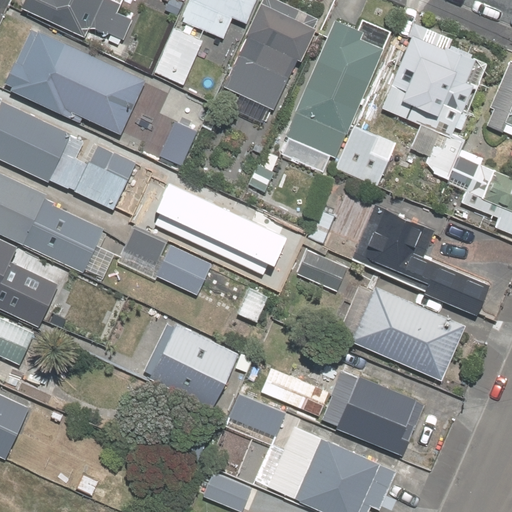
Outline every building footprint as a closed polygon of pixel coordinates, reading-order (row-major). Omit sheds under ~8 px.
[(4,0),(0,9),(0,12),(24,24),(76,49),(83,33),(123,51),(142,9),(122,0),(4,0)] [(252,0),(181,0),(171,23),(203,38),(217,45),(228,22),(240,28),(252,0)] [(211,91),(271,118),(319,13),(289,0),(252,0),(240,28),(211,91)] [(356,35),(324,20),(278,121),(270,139),(332,168),(354,118),(392,29),(365,16),(356,35)] [(442,182),(494,53),(409,19),(370,114),(413,132),(400,165),(442,182)] [(146,75),(179,91),(203,38),(171,23),(146,75)] [(0,93),(113,147),(144,80),(76,49),(24,24),(0,75),(0,93)] [(511,137),(511,53),(507,51),(476,122),(511,137)] [(0,93),(0,162),(117,217),(143,161),(113,147),(0,93)] [(396,136),(354,118),(332,168),(374,186),(396,136)] [(481,158),(457,148),(440,187),(456,194),(452,202),(492,220),(488,229),(511,239),(511,179),(478,165),(481,158)] [(0,175),(0,235),(69,267),(83,273),(105,224),(0,175)] [(180,220),(138,201),(110,264),(189,299),(205,264),(168,247),(180,220)] [(436,221),(391,202),(380,227),(361,219),(343,262),(369,272),(418,293),(471,316),(484,284),(420,257),(436,221)] [(0,315),(39,334),(69,267),(0,235),(0,315)] [(415,301),(418,293),(369,272),(337,348),(433,388),(461,321),(415,301)] [(231,317),(263,331),(271,314),(277,299),(244,285),(231,317)] [(122,317),(100,304),(82,336),(105,349),(122,317)] [(300,326),(271,314),(263,331),(256,350),(284,362),(300,326)] [(39,334),(0,315),(0,355),(23,367),(39,334)] [(142,376),(218,408),(241,355),(165,322),(142,376)] [(309,381),(268,364),(256,392),(316,418),(313,424),(398,459),(421,404),(318,360),(309,381)] [(285,412),(238,392),(226,420),(273,440),(285,412)] [(31,413),(0,398),(0,461),(7,464),(31,413)] [(288,425),(260,491),(309,511),(358,511),(379,464),(288,425)] [(98,480),(76,470),(67,489),(89,499),(98,480)]
